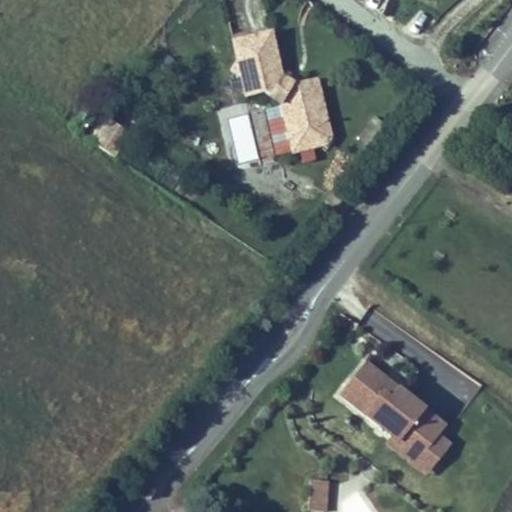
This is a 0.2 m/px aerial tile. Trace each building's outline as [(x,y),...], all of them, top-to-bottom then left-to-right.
[(296,87),(283,80),(273,36),(231,45),(245,102),(261,98),(280,109),(292,157),(329,148),(332,139),(319,82),(296,87)] [(224,118),(238,171),(260,165),(246,112),(224,118)] [(87,140),(115,159),(131,136),(103,117),(87,140)] [(453,447),(440,437),(447,428),(365,363),(337,398),(391,441),(386,448),(427,480),(453,447)] [(317,511),(325,511),(327,481),(306,480),(305,511),(317,511)]
